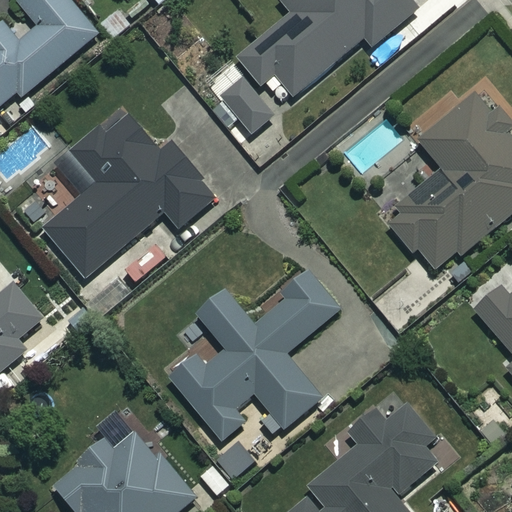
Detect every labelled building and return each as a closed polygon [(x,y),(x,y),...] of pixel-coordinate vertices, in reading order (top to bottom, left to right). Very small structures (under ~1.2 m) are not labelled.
[(100,36),(70,0),(24,0),(20,4),(41,29),(22,45),(5,24),(0,28),(0,110),(20,94),(24,98),(100,36)] [(170,0),(152,0),(160,9),(170,0)] [(268,84),(282,101),(288,96),(293,101),(366,43),(372,50),(420,12),(410,0),(279,0),(293,17),(238,61),(261,89),(268,84)] [(132,29),(122,13),(102,26),(113,42),(132,29)] [(275,120),(245,83),(223,101),(253,137),(275,120)] [(458,256),(461,259),(511,217),(511,125),(484,91),(420,144),(444,173),(386,222),(415,257),(419,253),(437,274),(458,256)] [(160,156),(126,114),(44,181),(69,212),(45,232),(86,283),(167,217),(180,233),(218,202),(173,146),(160,156)] [(167,261),(155,247),(132,268),(144,281),(167,261)] [(342,313),(311,275),(278,302),(282,308),(257,328),(227,293),(198,316),(227,353),(209,368),(199,356),(170,380),(223,445),(252,421),(241,408),(256,396),(285,431),(324,400),(288,356),(342,313)] [(0,378),(30,354),(21,342),(48,320),(20,286),(3,300),(0,296),(0,378)] [(511,299),(511,300),(502,290),(476,313),(511,354),(511,369),(508,372),(511,376),(511,299)] [(377,327),(362,334),(375,361),(390,354),(377,327)] [(428,445),(436,439),(408,407),(387,425),(377,413),(350,436),(361,449),(308,492),(313,498),(296,511),(406,511),(398,502),(444,464),(428,445)] [(169,455),(129,409),(101,433),(107,441),(54,487),(75,511),(183,511),(198,500),(164,460),(169,455)] [(217,468),(202,479),(218,500),(233,489),(217,468)]
